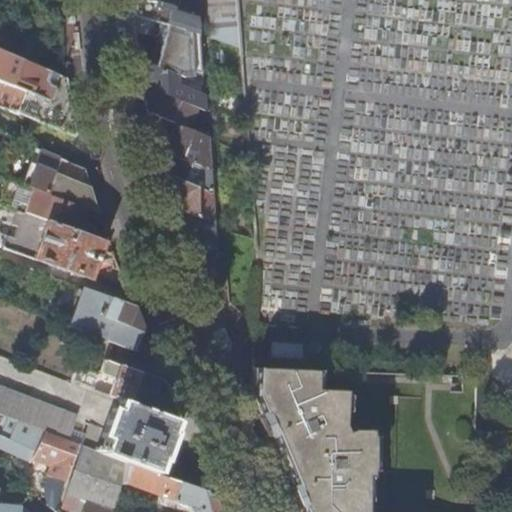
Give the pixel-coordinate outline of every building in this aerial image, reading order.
[(168,25),(197,32),(196,14),(148,0),(133,0),(135,15),(168,25)] [(148,0),(196,14),(194,0),(148,0)] [(234,0),(206,0),(207,8),(207,17),(237,26),(234,0)] [(184,67),(200,71),(200,63),(197,32),(168,25),(155,66),(176,74),(181,75),(184,67)] [(0,82),(3,83),(72,112),(68,78),(30,63),(2,52),(3,49),(0,48),(0,82)] [(204,111),(202,94),(173,81),(176,74),(155,66),(139,60),(143,86),(195,107),(204,111)] [(3,83),(0,91),(0,105),(75,135),(78,134),(72,112),(3,83)] [(187,128),(195,107),(143,86),(145,96),(148,111),(187,128)] [(208,170),(206,136),(201,134),(196,132),(187,128),(148,111),(157,148),(208,170)] [(164,174),(210,192),(208,170),(157,148),(158,153),(164,174)] [(85,206),(99,211),(86,169),(40,150),(28,185),(29,185),(85,206)] [(182,210),(212,221),(212,217),(210,192),(164,174),(172,195),(182,197),(182,210)] [(80,221),(85,206),(29,185),(21,210),(48,220),(82,232),(85,223),(80,221)] [(215,256),(212,221),(182,210),(176,207),(191,247),(215,256)] [(48,220),(21,210),(15,226),(21,228),(16,239),(10,237),(6,248),(34,258),(48,220)] [(90,279),(104,241),(82,232),(48,220),(34,258),(90,279)] [(218,298),(215,256),(191,247),(211,301),(218,298)] [(141,331),(146,333),(135,306),(84,287),(77,307),(110,319),(141,331)] [(69,326),(103,339),(108,325),(110,319),(77,307),(69,326)] [(139,337),(141,331),(110,319),(108,325),(139,337)] [(112,342),(135,350),(139,337),(108,325),(103,339),(112,342)] [(105,360),(165,381),(156,358),(135,350),(112,342),(105,360)] [(174,420),(181,423),(165,381),(105,360),(101,372),(98,373),(95,374),(76,366),(71,382),(118,400),(174,420)] [(311,370),(251,368),(250,398),(345,398),(345,393),(345,390),(321,389),(311,391),(311,370)] [(321,370),(311,370),(311,391),(321,389),(321,370)] [(0,415),(43,432),(66,441),(74,418),(75,418),(76,416),(0,387),(0,415)] [(345,398),(250,398),(279,467),(373,468),(374,439),(374,434),(356,434),(349,436),(345,426),(345,410),(345,398)] [(124,462),(155,473),(165,446),(174,420),(118,400),(108,430),(88,424),(80,446),(81,446),(124,462)] [(64,480),(77,445),(66,441),(43,432),(40,437),(4,420),(4,418),(0,416),(0,439),(15,447),(33,454),(31,457),(51,463),(48,474),(55,477),(64,480)] [(116,511),(121,483),(124,462),(81,446),(61,507),(76,511),(116,511)] [(217,511),(209,493),(155,473),(124,462),(121,483),(159,497),(157,503),(180,511),(217,511)] [(373,468),(279,467),(297,511),(366,511),(367,504),(365,504),(365,479),(373,479),(373,474),(373,468)] [(55,506),(64,480),(55,477),(46,503),(55,506)] [(373,504),(373,479),(365,479),(365,504),(367,504),(373,504)] [(432,490),(424,490),(424,499),(432,499),(432,490)] [(0,511),(19,511),(20,505),(0,503),(0,511)]
